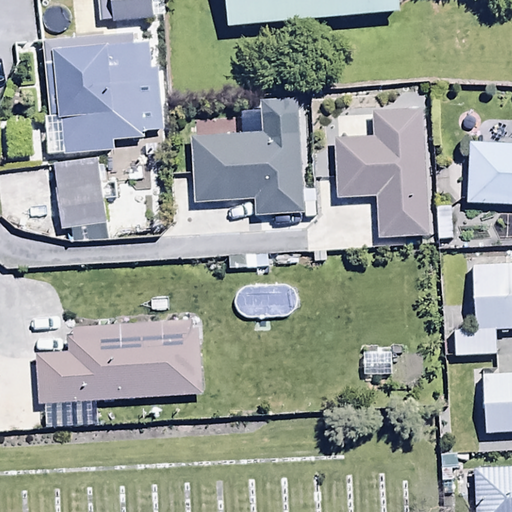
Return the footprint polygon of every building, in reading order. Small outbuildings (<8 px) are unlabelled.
[(97,0),(99,28),(153,25),(151,0),(97,0)] [(231,0),(234,33),(409,18),(407,0),(231,0)] [(134,40),(42,48),(48,123),(60,122),(64,159),(114,155),(113,146),(144,143),(143,137),(165,135),(160,71),(152,71),(150,49),(135,50),(134,40)] [(425,243),(422,117),(372,118),(373,142),(334,143),(335,204),(376,203),(377,244),(425,243)] [(297,217),(303,216),(298,122),(264,124),(264,139),(189,143),(193,209),(252,205),(253,223),(297,221),(297,217)] [(511,148),(470,146),(467,206),(511,208),(511,148)] [(98,163),(54,169),(64,236),(108,229),(98,163)] [(511,269),(474,270),(476,334),(455,334),(456,361),(497,360),(496,336),(511,335),(511,269)] [(199,327),(68,332),(69,359),(37,360),(39,408),(202,402),(199,327)] [(511,378),(484,380),(486,438),(511,436),(511,378)] [(511,511),(511,471),(475,473),(477,511),(511,511)]
